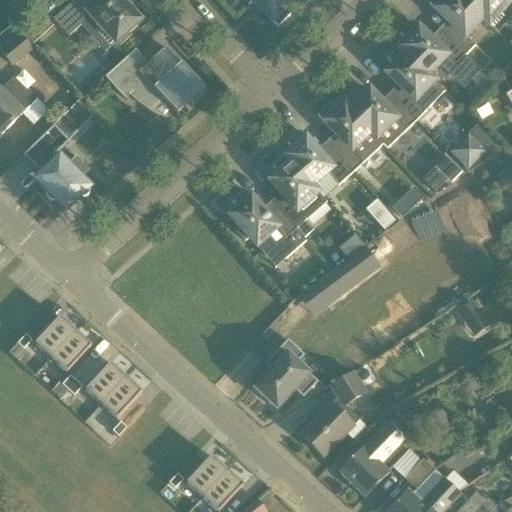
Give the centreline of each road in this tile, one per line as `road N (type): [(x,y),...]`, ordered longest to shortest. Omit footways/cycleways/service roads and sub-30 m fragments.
road 1 (residential): [(320,511),(72,279)]
road 2 (residential): [(72,279),(273,93)]
road 3 (residential): [(273,93),(369,0)]
road 4 (residential): [(187,0),(273,93)]
